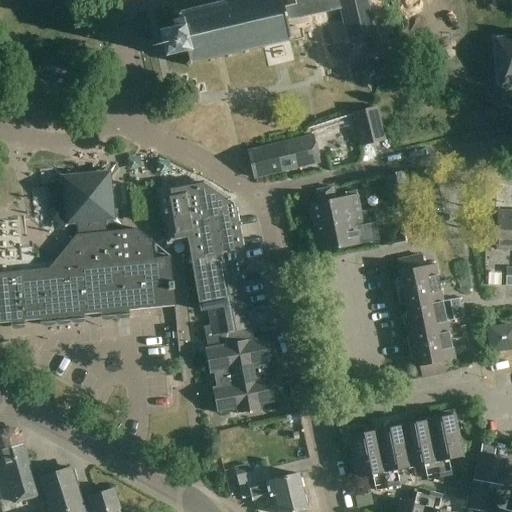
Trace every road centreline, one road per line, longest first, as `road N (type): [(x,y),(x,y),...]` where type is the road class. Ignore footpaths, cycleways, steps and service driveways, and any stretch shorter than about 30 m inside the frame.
road 1 (residential): [(315,421),(268,219),(253,194)]
road 2 (tertiary): [(200,509),(0,398)]
road 3 (residential): [(253,194),(457,150)]
road 4 (residential): [(511,403),(492,405),(477,387),(315,421)]
road 5 (residential): [(253,194),(122,110)]
road 6 (residential): [(0,131),(81,140),(122,110)]
